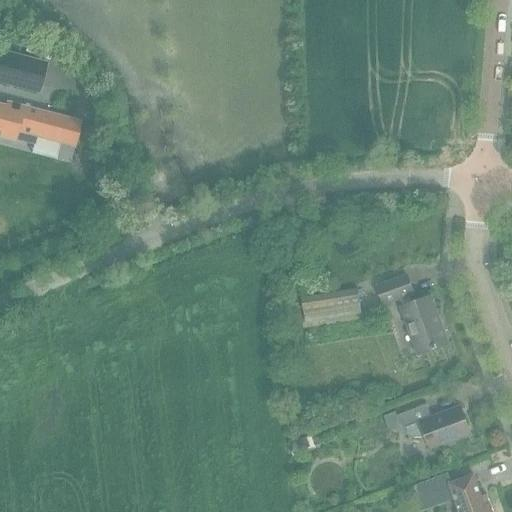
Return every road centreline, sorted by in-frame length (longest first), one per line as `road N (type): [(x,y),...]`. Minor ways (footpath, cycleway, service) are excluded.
road 1 (unclassified): [(0,300),(255,200),(410,177)]
road 2 (residential): [(511,362),(478,269),(483,182)]
road 3 (residential): [(483,182),(498,0)]
